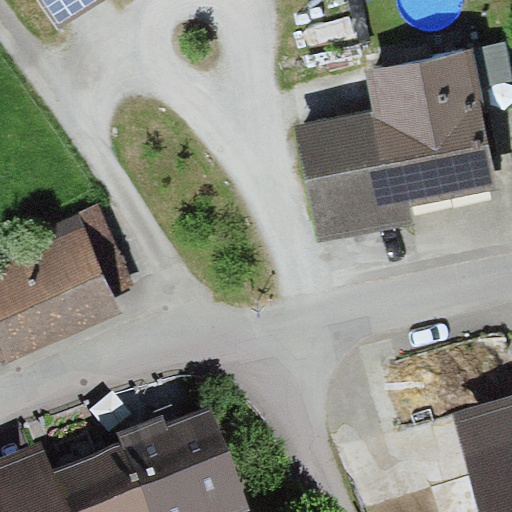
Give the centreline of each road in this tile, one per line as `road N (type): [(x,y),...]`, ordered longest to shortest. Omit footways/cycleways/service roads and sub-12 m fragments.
road 1 (residential): [(0,402),(264,321)]
road 2 (residential): [(264,321),(511,259)]
road 3 (residential): [(264,321),(346,511)]
